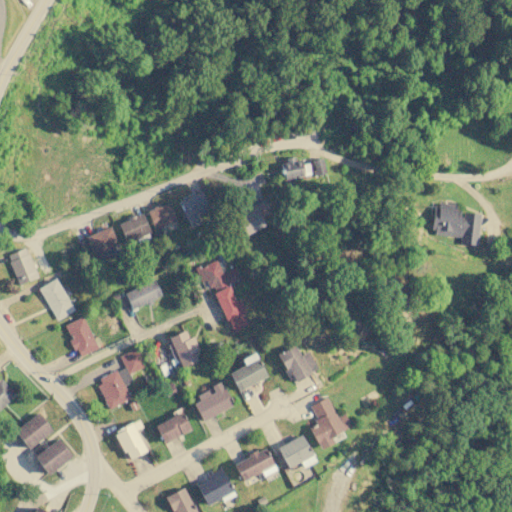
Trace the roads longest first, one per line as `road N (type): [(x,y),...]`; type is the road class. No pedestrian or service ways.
road 1 (residential): [(0,227),(28,236),(64,226),(278,142),(419,175),(482,176),(511,166)]
road 2 (residential): [(0,328),(76,412),(93,474),(85,511)]
road 3 (residential): [(123,494),(283,404)]
road 4 (residential): [(50,383),(205,308)]
